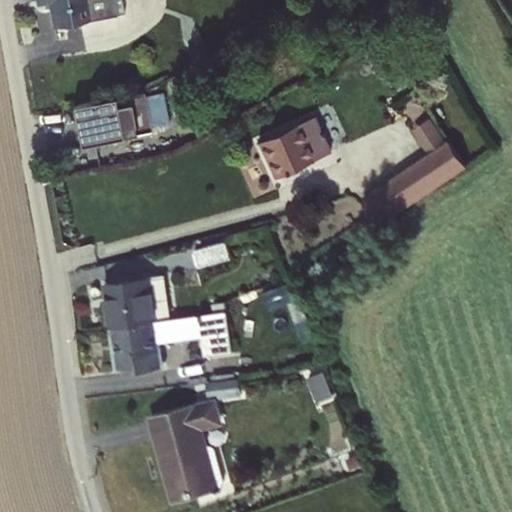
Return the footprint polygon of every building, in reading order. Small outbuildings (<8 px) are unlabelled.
[(35,0),(36,2),(45,0),(48,0),(53,26),(123,14),(121,0),(35,0)] [(142,92),(73,105),(80,144),(150,130),(149,125),(168,122),(163,91),(143,95),(142,92)] [(315,115),(257,141),(273,176),(330,150),(315,115)] [(429,154),(363,198),(381,225),(467,168),(449,141),(447,142),(430,117),(412,129),(429,154)] [(226,242),(195,251),(198,267),(230,259),(226,242)] [(112,328),(172,321),(165,275),(105,283),(112,328)] [(290,281),(261,291),(267,309),(287,302),(298,333),(311,328),(300,298),(297,300),(290,281)] [(172,321),(112,328),(117,368),(136,365),(137,372),(164,367),(162,342),(202,337),(205,356),(232,352),(226,302),(211,304),(213,314),(172,321)] [(324,370),(307,376),(317,402),(334,396),(324,370)] [(239,378),(206,382),(209,400),(242,397),(239,378)] [(218,401),(152,418),(174,499),(222,486),(224,481),(215,447),(211,445),(209,446),(205,430),(224,424),(218,401)]
